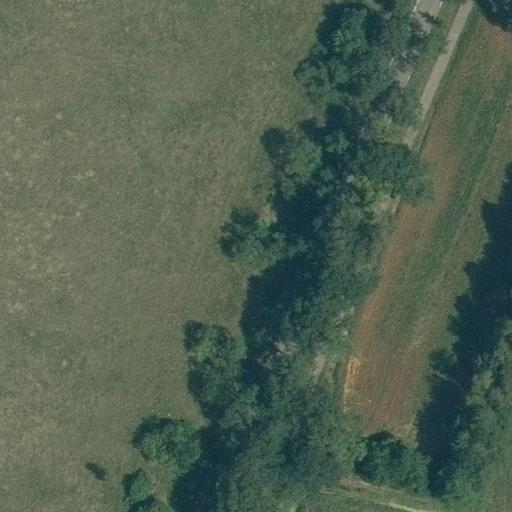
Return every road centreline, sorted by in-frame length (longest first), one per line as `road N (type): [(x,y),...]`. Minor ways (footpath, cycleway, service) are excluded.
road 1 (secondary): [(227,511),(431,0)]
road 2 (track): [(427,511),(245,469)]
